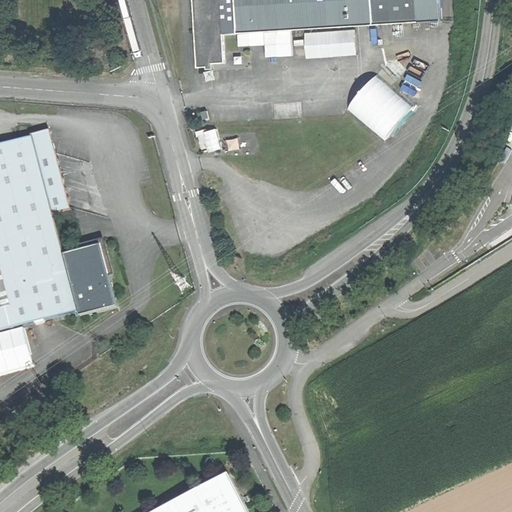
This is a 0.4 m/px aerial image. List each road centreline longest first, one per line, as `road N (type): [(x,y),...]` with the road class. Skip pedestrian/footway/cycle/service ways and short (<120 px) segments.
road 1 (tertiary): [(193,344),(163,380),(0,497)]
road 2 (tertiary): [(24,511),(165,406),(221,384)]
road 3 (tertiary): [(287,330),(373,259),(437,185)]
road 4 (tertiary): [(437,185),(327,271),(264,298)]
road 5 (tertiary): [(492,0),(486,64),(465,135),(437,185)]
road 6 (unclassified): [(159,99),(0,87)]
road 7 (unclassified): [(197,238),(159,99)]
